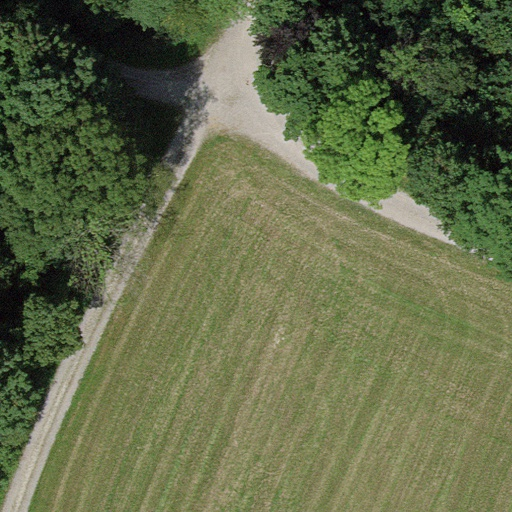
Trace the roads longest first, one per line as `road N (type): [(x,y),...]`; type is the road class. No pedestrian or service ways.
road 1 (track): [(25,511),(240,0)]
road 2 (track): [(5,0),(511,217)]
